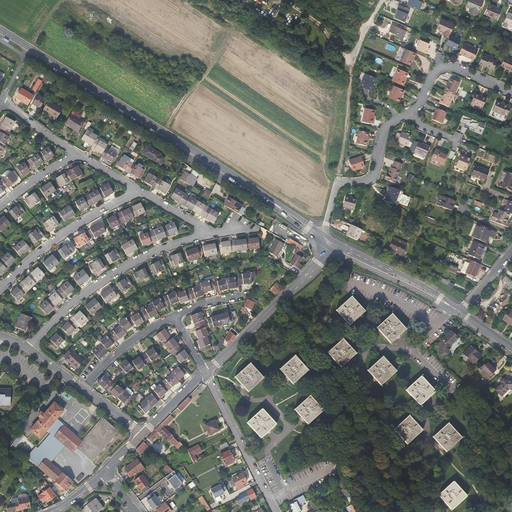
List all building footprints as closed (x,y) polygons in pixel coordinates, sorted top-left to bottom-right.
[(419,0),(418,0),(408,0),(406,5),(419,10),(423,2),(419,0)] [(482,1),(479,0),(467,0),(465,6),(466,6),(465,10),(477,15),(482,1)] [(501,10),(488,4),(484,14),(497,19),(501,10)] [(394,18),(406,22),(410,8),(398,5),(394,18)] [(511,14),(508,12),(503,22),(502,25),(506,27),(507,24),(511,26),(511,14)] [(444,34),(449,36),(450,35),(453,26),(448,24),(449,22),(441,18),(436,29),(444,32),(444,34)] [(406,31),(392,25),(389,31),(396,34),(394,38),(401,41),(406,31)] [(460,39),(450,35),(449,36),(446,44),(452,46),(451,47),(456,49),(460,39)] [(430,43),(421,39),(416,49),(427,54),(429,50),(427,49),(430,43)] [(463,43),(459,53),(462,54),(462,55),(473,60),(478,49),(463,43)] [(416,53),(405,48),(399,61),(409,65),(413,57),(414,57),(416,53)] [(483,65),(493,69),(497,61),(494,60),(495,58),(490,55),(490,56),(483,53),(478,63),(483,65)] [(506,69),(511,71),(511,60),(504,57),(501,65),(506,68),(506,69)] [(394,76),(392,81),(403,86),(405,81),(404,80),(408,73),(398,68),(394,77),(394,76)] [(373,84),(376,77),(365,73),(360,86),(371,90),(372,86),(373,83),(373,84)] [(34,87),(37,89),(42,81),(38,79),(34,87)] [(450,79),(445,91),(445,92),(454,95),(459,83),(450,79)] [(402,94),(404,90),(394,85),(388,97),(398,102),(402,94)] [(16,98),(28,105),(33,96),(21,89),(16,98)] [(449,107),(454,95),(445,92),(442,99),(441,99),(439,103),(449,107)] [(479,95),(475,93),(471,103),(482,108),(486,99),(479,96),(479,95)] [(32,104),(40,108),(45,100),(37,95),(32,104)] [(62,110),(48,101),(43,109),(51,114),(51,115),(57,119),(62,110)] [(504,114),(507,116),(511,106),(504,103),(504,104),(496,101),(492,111),(503,115),(504,114)] [(375,110),(365,108),(362,121),(373,123),(374,118),(373,118),(375,110)] [(446,113),(436,108),(434,113),(435,113),(432,120),(442,124),(446,113)] [(84,122),(71,114),(65,123),(72,127),(71,128),(78,132),(84,122)] [(463,126),(481,134),(485,125),(463,115),(460,120),(465,122),(463,126)] [(6,117),(0,127),(0,128),(1,129),(9,133),(15,122),(6,117)] [(9,133),(1,129),(0,131),(0,142),(4,145),(10,134),(9,133)] [(98,137),(87,130),(82,139),(92,146),(96,139),(98,137)] [(368,133),(359,131),(356,144),(367,146),(368,140),(367,140),(368,133)] [(407,146),(412,136),(408,134),(408,135),(401,132),(401,134),(397,133),(395,139),(398,140),(397,142),(407,146)] [(107,145),(96,139),(92,146),(91,148),(102,154),(106,147),(107,145)] [(418,142),(414,152),(425,157),(429,147),(425,145),(418,142)] [(109,149),(106,147),(102,154),(101,156),(111,163),(119,151),(111,146),(109,149)] [(159,153),(147,146),(143,154),(160,164),(164,158),(159,155),(159,153)] [(48,147),(38,154),(43,163),(54,156),(48,147)] [(435,149),(431,159),(443,164),(447,156),(440,153),(440,151),(435,149)] [(38,154),(27,161),(33,169),(43,163),(38,154)] [(127,172),(133,163),(126,160),(128,157),(124,155),(122,157),(117,166),(127,172)] [(460,156),(456,166),(466,170),(471,159),(467,157),(466,159),(460,156)] [(349,161),(352,171),(364,167),(361,157),(349,161)] [(27,161),(17,167),(22,176),(33,169),(27,161)] [(395,183),(402,164),(394,161),(392,168),(390,167),(388,174),(387,173),(384,179),(395,183)] [(133,163),(127,172),(138,178),(144,170),(133,163)] [(78,166),(67,172),(72,181),(83,174),(78,166)] [(475,166),(471,175),(485,180),(488,171),(475,166)] [(17,180),(11,172),(1,180),(7,188),(17,180)] [(61,187),(72,181),(67,172),(56,178),(61,187)] [(185,172),(180,180),(185,182),(190,175),(185,172)] [(511,174),(507,172),(501,186),(511,190),(511,186),(511,174)] [(144,181),(154,188),(159,179),(149,173),(144,181)] [(197,178),(190,174),(190,175),(185,182),(192,186),(197,178)] [(170,186),(159,179),(154,188),(165,194),(170,186)] [(40,189),(45,198),(56,190),(50,182),(40,189)] [(113,193),(108,184),(97,190),(102,199),(113,193)] [(403,192),(388,186),(386,193),(387,197),(386,197),(385,201),(398,205),(403,192)] [(170,197),(181,204),(187,195),(176,188),(170,197)] [(97,190),(86,196),(91,205),(102,199),(97,190)] [(34,193),(24,200),(30,208),(40,201),(34,193)] [(181,204),(192,210),(197,201),(187,195),(181,204)] [(75,202),(80,211),(91,205),(86,196),(75,202)] [(353,210),(356,200),(349,198),(350,197),(345,196),(342,207),(353,210)] [(444,197),(440,207),(451,210),(453,204),(454,205),(455,201),(444,197)] [(228,198),(224,205),(237,213),(242,206),(228,198)] [(192,210),(203,217),(208,208),(197,201),(192,210)] [(145,212),(140,203),(129,208),(134,218),(145,212)] [(25,212),(19,204),(9,212),(15,220),(25,212)] [(69,206),(59,212),(64,221),(75,214),(69,206)] [(129,208),(118,214),(122,223),(134,218),(129,208)] [(208,208),(203,217),(214,223),(219,214),(208,208)] [(504,212),(499,210),(498,214),(494,213),(492,220),(495,221),(495,222),(508,227),(509,223),(506,222),(509,214),(504,212)] [(106,219),(111,229),(122,223),(118,214),(106,219)] [(11,224),(4,216),(0,219),(0,230),(1,232),(11,224)] [(59,225),(53,216),(43,224),(49,232),(59,225)] [(87,224),(89,228),(101,222),(99,218),(87,224)] [(178,232),(174,222),(162,227),(166,237),(178,232)] [(95,238),(106,231),(100,223),(90,229),(95,238)] [(496,232),(478,224),(472,237),(486,242),(488,238),(487,238),(488,235),(494,238),(496,232)] [(353,225),(352,225),(346,235),(357,240),(362,230),(353,225)] [(162,227),(150,232),(154,241),(166,237),(162,227)] [(28,235),(34,244),(44,236),(38,228),(28,235)] [(90,241),(84,232),(73,239),(79,248),(90,241)] [(150,232),(139,236),(143,246),(154,241),(150,232)] [(389,248),(402,254),(407,243),(394,237),(389,248)] [(246,239),(247,250),(259,248),(258,238),(246,239)] [(233,241),(234,251),(247,250),(246,239),(233,241)] [(284,244),(275,239),(268,252),(276,257),(284,244)] [(13,248),(20,256),(30,248),(23,240),(13,248)] [(137,249),(133,240),(121,245),(126,255),(137,249)] [(221,242),(222,253),(234,251),(233,241),(221,242)] [(485,246),(473,241),(468,255),(479,259),(485,246)] [(64,259),(74,252),(68,243),(58,251),(64,259)] [(217,254),(215,244),(203,246),(205,257),(217,254)] [(200,258),(197,248),(185,251),(188,261),(200,258)] [(300,250),(296,248),(294,253),(296,255),(290,264),(300,271),(304,267),(298,263),(302,258),(298,256),(301,251),(300,250)] [(116,249),(105,255),(110,264),(121,258),(116,249)] [(15,260),(8,252),(0,260),(0,262),(7,269),(15,260)] [(184,263),(180,253),(168,257),(172,267),(184,263)] [(43,263),(49,271),(59,263),(53,255),(43,263)] [(105,268),(99,259),(88,266),(94,275),(105,268)] [(480,264),(467,259),(465,262),(464,262),(461,271),(461,272),(462,272),(465,274),(465,273),(475,277),(480,264)] [(166,269),(162,260),(150,265),(154,275),(166,269)] [(448,266),(446,269),(455,274),(457,270),(448,266)] [(36,283),(45,275),(37,267),(28,276),(36,283)] [(149,277),(144,268),(133,274),(138,283),(149,277)] [(79,286),(89,278),(83,269),(73,277),(79,286)] [(257,277),(260,271),(238,275),(238,277),(240,285),(252,283),(251,278),(257,277)] [(36,283),(28,276),(19,285),(27,292),(36,283)] [(511,288),(511,281),(505,276),(502,280),(511,288)] [(116,284),(122,293),(132,286),(127,277),(116,284)] [(240,285),(238,277),(226,279),(228,289),(240,287),(240,285)] [(228,289),(226,279),(213,281),(215,289),(215,292),(228,289)] [(215,289),(213,281),(212,280),(200,283),(201,285),(203,293),(215,289)] [(58,290),(65,297),(74,289),(67,281),(58,290)] [(276,295),(282,289),(276,283),(269,289),(276,295)] [(27,292),(19,285),(10,293),(17,301),(27,292)] [(203,293),(201,285),(188,289),(192,299),(204,295),(203,293)] [(117,296),(111,287),(100,295),(106,303),(117,296)] [(192,299),(188,289),(176,294),(179,301),(180,303),(192,299)] [(48,298),(56,306),(65,297),(58,290),(48,298)] [(168,306),(179,301),(176,294),(175,292),(163,297),(168,306)] [(351,296),(336,310),(350,325),(365,311),(351,296)] [(168,306),(163,297),(151,302),(153,305),(156,311),(168,306)] [(46,314),(56,306),(48,298),(39,306),(46,314)] [(101,307),(95,299),(85,306),(91,315),(101,307)] [(248,299),(247,299),(244,306),(251,310),(255,303),(250,300),(248,299)] [(156,311),(153,305),(142,311),(147,320),(158,314),(156,311)] [(511,312),(508,310),(502,319),(511,325),(511,312)] [(80,311),(70,320),(78,327),(87,319),(80,311)] [(147,320),(142,311),(131,318),(135,324),(136,327),(147,320)] [(231,311),(219,315),(222,324),(234,321),(236,318),(235,316),(236,316),(234,311),(231,312),(231,311)] [(191,316),(196,327),(203,324),(205,323),(200,312),(191,316)] [(25,331),(31,318),(21,313),(15,327),(25,331)] [(376,328),(391,343),(406,329),(392,314),(376,328)] [(222,324),(219,315),(207,318),(210,328),(222,324)] [(124,332),(135,324),(131,318),(129,316),(119,323),(120,325),(124,332)] [(78,327),(70,320),(61,328),(68,336),(78,327)] [(203,324),(196,327),(194,328),(198,340),(206,336),(208,336),(203,324)] [(124,332),(120,325),(110,333),(116,341),(126,334),(124,332)] [(171,339),(164,329),(156,335),(163,345),(164,344),(171,339)] [(229,344),(235,337),(229,331),(225,339),(225,340),(229,344)] [(448,356),(450,345),(458,338),(451,331),(441,340),(438,353),(448,356)] [(57,333),(48,343),(55,350),(64,340),(57,333)] [(107,349),(116,341),(110,333),(100,342),(101,344),(107,349)] [(198,340),(197,340),(202,352),(211,348),(206,336),(198,340)] [(171,339),(164,344),(172,354),(173,353),(180,348),(173,338),(171,339)] [(219,351),(222,346),(225,340),(225,339),(222,338),(219,344),(217,345),(218,349),(219,351)] [(356,353),(343,339),(327,353),(341,367),(356,353)] [(105,354),(108,351),(107,349),(101,344),(92,352),(95,355),(99,360),(102,357),(101,356),(104,353),(105,354)] [(72,346),(63,356),(66,359),(65,359),(69,363),(69,362),(77,369),(84,361),(73,351),(75,349),(72,346)] [(471,346),(463,354),(473,364),(481,355),(478,351),(477,352),(471,346)] [(189,357),(181,347),(180,348),(173,353),(181,363),(189,357)] [(159,357),(153,348),(143,355),(148,364),(159,357)] [(148,364),(143,355),(132,362),(138,370),(148,364)] [(295,355),(279,369),(293,384),(308,370),(295,355)] [(367,370),(381,385),(396,371),(383,356),(367,370)] [(133,367),(126,360),(116,368),(123,376),(133,367)] [(480,369),(488,377),(495,370),(487,361),(480,369)] [(250,363),(235,377),(248,392),(263,378),(250,363)] [(172,373),(178,380),(187,372),(180,365),(171,373),(172,373)] [(97,382),(106,391),(107,390),(113,383),(107,378),(110,376),(107,373),(104,375),(97,382)] [(172,373),(162,382),(169,389),(179,381),(178,380),(172,373)] [(421,376),(406,390),(420,405),(435,391),(421,376)] [(509,388),(511,387),(511,380),(506,381),(504,379),(502,380),(502,382),(503,383),(503,384),(496,390),(502,395),(509,388)] [(113,383),(107,390),(116,398),(117,397),(123,391),(114,382),(113,383)] [(153,390),(154,391),(160,398),(169,389),(162,382),(153,390)] [(123,391),(117,397),(126,406),(134,399),(132,397),(134,395),(134,394),(127,387),(123,391)] [(0,403),(1,404),(1,402),(9,403),(10,389),(0,388),(0,403)] [(145,400),(152,407),(161,399),(160,398),(154,391),(145,400)] [(310,395),(294,409),(308,424),(323,410),(310,395)] [(191,400),(188,397),(177,408),(180,412),(186,406),(191,400)] [(152,407),(145,400),(136,408),(142,416),(152,407)] [(38,416),(41,418),(30,430),(40,438),(63,411),(54,403),(44,414),(41,412),(38,416)] [(261,438),(276,424),(262,409),(247,423),(261,438)] [(173,418),(170,415),(161,424),(164,427),(173,418)] [(409,415),(394,429),(407,444),(422,430),(409,415)] [(82,441),(63,426),(54,436),(73,452),(76,448),(83,454),(87,458),(92,462),(118,431),(111,425),(109,424),(102,417),(82,441)] [(215,420),(205,425),(210,435),(219,430),(215,420)] [(448,423),(433,437),(446,452),(462,438),(448,423)] [(161,424),(148,437),(151,441),(160,433),(165,438),(164,439),(169,443),(170,442),(178,449),(182,445),(179,442),(178,443),(169,434),(170,433),(164,427),(161,424)] [(143,442),(135,450),(140,454),(148,446),(143,442)] [(194,463),(197,461),(194,456),(194,457),(193,455),(201,451),(198,444),(187,450),(194,463)] [(234,459),(229,450),(220,455),(225,466),(232,463),(231,461),(234,459)] [(38,467),(56,482),(54,485),(62,491),(64,489),(66,491),(73,482),(46,458),(38,467)] [(124,469),(131,477),(139,471),(140,473),(145,469),(137,459),(132,462),(124,469)] [(173,471),(165,463),(162,465),(170,473),(173,471)] [(182,468),(168,479),(176,490),(191,479),(182,468)] [(242,473),(232,478),(238,489),(244,486),(243,484),(247,482),(242,473)] [(149,484),(142,475),(134,481),(143,493),(149,489),(147,485),(149,484)] [(338,478),(345,493),(348,492),(340,476),(338,478)] [(222,499),(220,494),(228,491),(223,480),(219,482),(220,484),(211,488),(216,502),(222,499)] [(453,481),(438,495),(452,510),(467,496),(453,481)] [(56,495),(50,487),(47,489),(38,496),(43,502),(46,500),(47,502),(56,495)] [(256,497),(252,489),(247,491),(243,494),(239,496),(240,497),(239,497),(239,499),(241,498),(241,499),(244,497),(245,498),(246,500),(250,498),(251,500),(256,497)] [(306,501),(303,495),(302,496),(298,498),(293,500),(293,501),(289,504),(292,511),(297,511),(301,510),(299,505),(303,503),(306,501)] [(6,506),(7,511),(30,507),(29,497),(28,497),(18,499),(18,502),(14,503),(8,504),(6,506)] [(98,511),(104,508),(96,497),(87,504),(86,505),(86,507),(82,510),(84,511),(98,511)] [(164,502),(155,509),(157,511),(170,511),(171,511),(164,502)]
